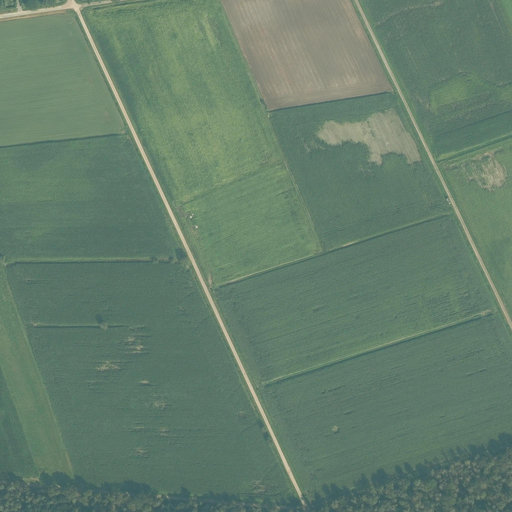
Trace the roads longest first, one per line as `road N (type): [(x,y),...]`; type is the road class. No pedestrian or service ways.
road 1 (track): [(74,6),(308,511)]
road 2 (track): [(77,490),(308,511),(511,445)]
road 3 (track): [(511,328),(354,0)]
